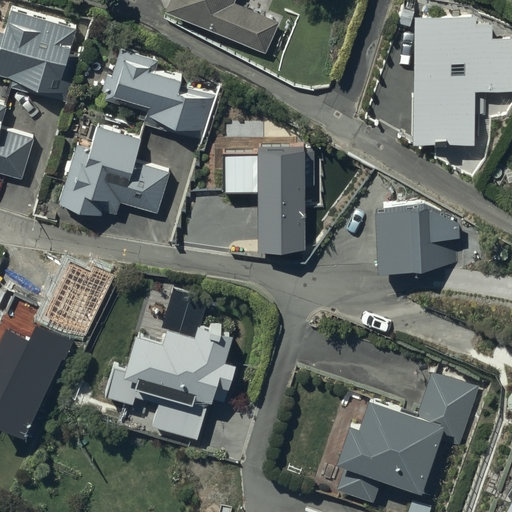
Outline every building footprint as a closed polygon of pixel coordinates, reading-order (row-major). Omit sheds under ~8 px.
[(164,0),(159,12),(266,55),(279,22),(234,3),(235,0),(164,0)] [(69,56),(76,30),(11,11),(5,32),(0,30),(0,76),(53,92),(51,99),(65,103),(77,59),(69,56)] [(411,17),(410,145),(474,146),(474,115),(484,115),(484,92),(511,92),(511,38),(492,39),(492,24),(474,24),(474,18),(411,17)] [(198,141),(212,96),(181,86),(182,83),(155,74),(159,60),(121,49),(112,76),(107,74),(102,90),(108,91),(105,100),(132,108),(130,114),(145,118),(144,124),(198,141)] [(0,111),(0,173),(24,181),(38,141),(10,132),(15,116),(0,111)] [(79,144),(59,202),(103,217),(104,212),(116,216),(121,201),(156,213),(169,174),(136,163),(144,140),(94,124),(89,139),(94,140),(91,148),(79,144)] [(308,158),(264,160),(267,261),(312,259),(308,158)] [(385,211),(378,211),(379,274),(423,273),(455,263),(454,238),(460,238),(459,224),(424,203),(385,203),(385,211)] [(159,399),(152,427),(198,439),(207,403),(211,404),(213,399),(226,402),(235,366),(226,364),(233,336),(222,333),(224,325),(211,321),(208,329),(199,327),(196,338),(167,330),(164,345),(135,337),(129,364),(115,360),(106,398),(134,405),(137,393),(159,399)] [(460,445),(478,385),(430,371),(417,415),(368,400),(360,430),(349,426),(337,466),(344,468),(337,491),(375,502),(381,482),(415,492),(416,488),(426,491),(441,439),(460,445)] [(511,511),(511,482),(509,481),(493,511),(511,511)] [(430,511),(432,505),(411,499),(406,511),(430,511)]
